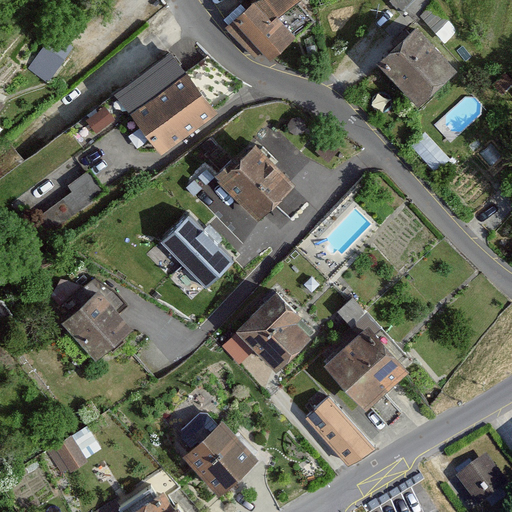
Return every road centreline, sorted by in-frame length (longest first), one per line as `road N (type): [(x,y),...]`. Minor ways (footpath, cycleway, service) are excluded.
road 1 (residential): [(511,284),(344,116),(234,62),(182,0)]
road 2 (residential): [(511,388),(306,511)]
